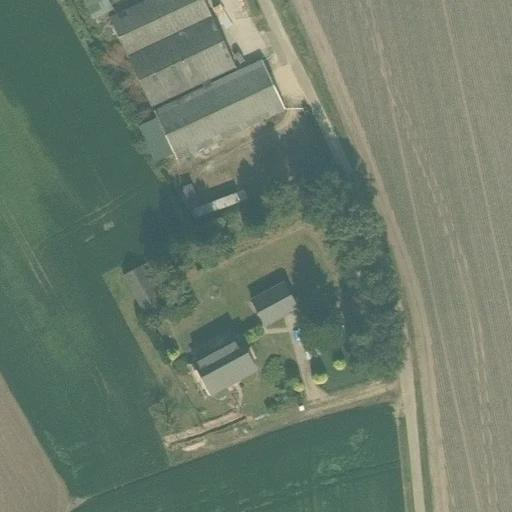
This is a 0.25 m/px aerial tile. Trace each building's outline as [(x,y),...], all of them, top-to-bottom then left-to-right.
[(82,0),(90,19),(112,11),(108,0),(82,0)] [(151,107),(201,83),(209,80),(235,67),(203,0),(153,0),(110,20),(151,107)] [(153,112),(176,161),(267,118),(285,110),(263,63),(212,87),(209,80),(201,83),(204,88),(153,112)] [(169,301),(149,264),(123,277),(144,314),(169,301)] [(252,302),(265,327),(298,309),(284,285),(252,302)] [(194,364),(211,395),(256,371),(239,340),(194,364)]
